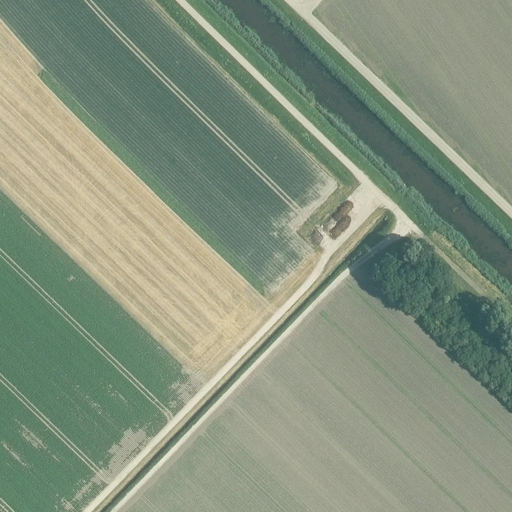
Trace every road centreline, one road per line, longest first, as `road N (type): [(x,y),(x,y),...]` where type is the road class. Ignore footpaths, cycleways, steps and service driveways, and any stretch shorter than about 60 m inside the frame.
road 1 (unclassified): [(507,321),(179,0)]
road 2 (track): [(376,193),(314,276),(86,511)]
road 3 (track): [(115,511),(351,268),(411,227)]
road 4 (track): [(288,0),(511,215)]
